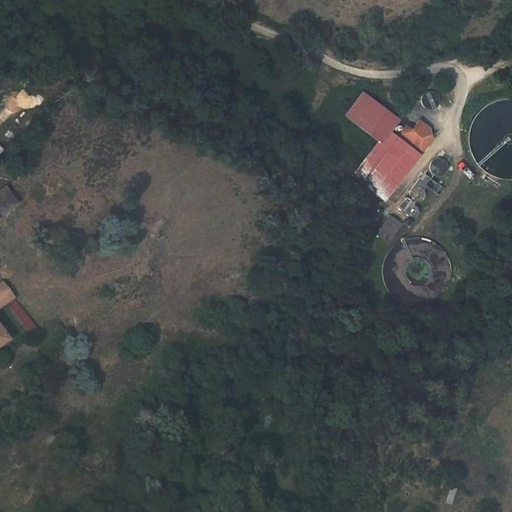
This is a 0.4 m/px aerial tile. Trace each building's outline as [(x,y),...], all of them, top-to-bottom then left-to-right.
[(389,123),(399,111),(366,85),(347,109),(379,135),(389,123)] [(433,92),(430,91),(428,90),(427,90),(426,91),(424,92),(423,95),(422,97),(422,99),(423,100),(424,103),(425,105),(427,106),(429,107),(432,107),(434,105),(436,104),(437,102),(438,99),(437,97),(436,94),(433,92)] [(436,129),(420,116),(412,126),(405,121),(397,130),(420,149),(436,129)] [(397,130),(389,123),(379,135),(353,167),(384,193),(420,149),(397,130)] [(437,175),(425,167),(414,181),(411,186),(411,189),(412,191),(409,196),(407,194),(396,206),(407,214),(409,211),(415,210),(417,207),(418,205),(417,202),(419,199),(420,197),(423,196),(425,197),(427,194),(424,187),(428,182),(430,184),(437,175)] [(9,185),(0,191),(0,214),(0,215),(20,200),(9,185)] [(401,218),(392,211),(378,228),(388,235),(401,218)] [(18,297),(6,281),(0,285),(0,346),(10,339),(0,324),(0,308),(9,303),(18,297)] [(18,297),(9,303),(32,336),(41,329),(18,297)]
